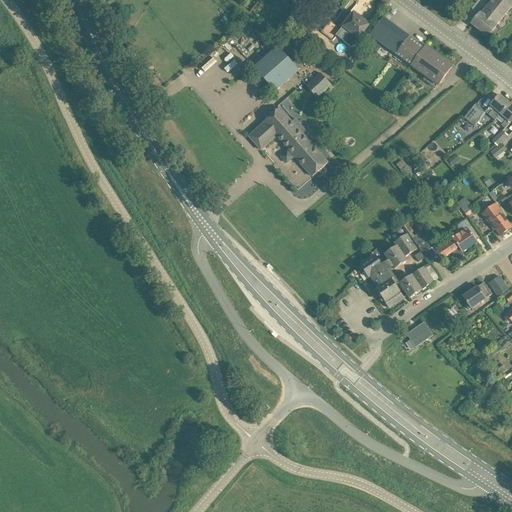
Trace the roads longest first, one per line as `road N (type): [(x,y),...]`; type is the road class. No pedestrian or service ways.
road 1 (unclassified): [(256,442),(226,411),(204,341),(105,186),(6,0)]
road 2 (primary): [(207,227),(238,276),(339,378),(432,453),(485,476)]
road 3 (primary): [(485,476),(207,227)]
road 4 (primary): [(207,227),(107,71),(76,0)]
road 5 (tertiary): [(485,476),(471,488),(445,482),(351,430),(301,388)]
road 6 (tertiary): [(301,388),(249,339),(203,265),(198,245),(207,227)]
road 7 (unclassified): [(412,511),(358,481),(293,469),(256,442)]
road 8 (residential): [(373,343),(497,253)]
road 9 (unclassified): [(511,82),(407,0)]
